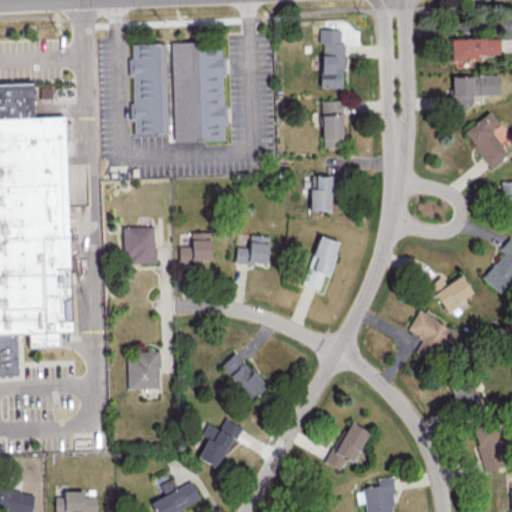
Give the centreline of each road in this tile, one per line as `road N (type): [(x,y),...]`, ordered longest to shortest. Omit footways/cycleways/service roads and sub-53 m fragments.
road 1 (residential): [(400,147),(389,224),(359,309),(246,511)]
road 2 (residential): [(175,308),(270,321),(357,366),(420,430),(441,481),(443,511)]
road 3 (residential): [(389,224),(449,230),(460,210),(457,199),(434,186),(395,182)]
road 4 (residential): [(400,147),(409,120),(404,0)]
